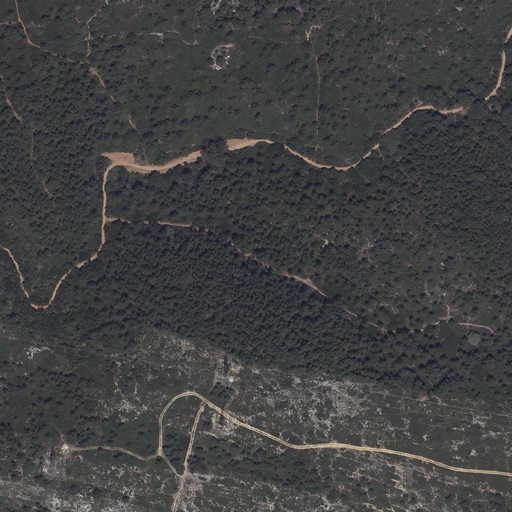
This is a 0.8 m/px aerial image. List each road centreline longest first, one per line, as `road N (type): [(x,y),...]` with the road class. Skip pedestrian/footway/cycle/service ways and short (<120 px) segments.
road 1 (track): [(0,244),(34,308),(45,308),(61,276),(103,246),(109,167),(154,170),(273,141),(323,166),(351,168),(410,111),(450,111),(490,96),(511,27)]
road 2 (track): [(182,477),(160,450),(159,424),(167,405),(189,393),(293,446),(380,449),(511,474)]
